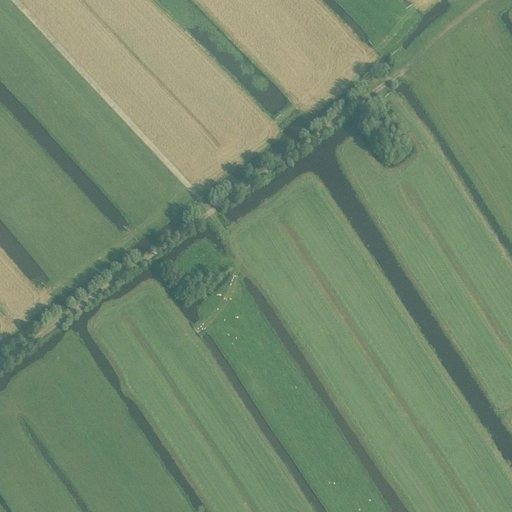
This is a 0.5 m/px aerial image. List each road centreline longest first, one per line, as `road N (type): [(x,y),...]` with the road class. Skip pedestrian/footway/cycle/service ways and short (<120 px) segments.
road 1 (track): [(0,368),(326,130),(485,0)]
road 2 (track): [(233,290),(238,252),(224,230),(15,0)]
